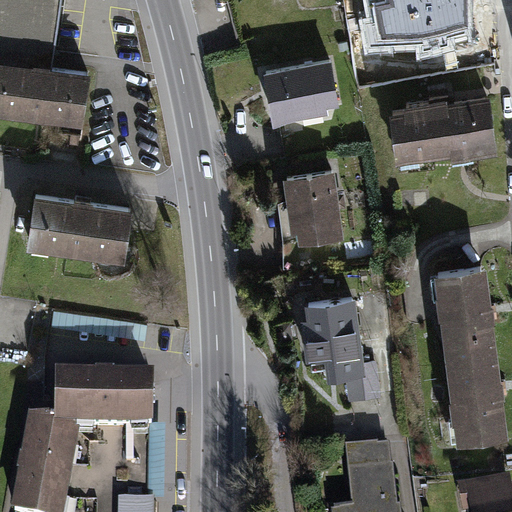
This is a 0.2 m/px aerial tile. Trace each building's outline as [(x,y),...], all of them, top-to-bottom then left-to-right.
[(0,0),(0,53),(53,62),(60,0),(0,0)] [(257,0),(227,0),(238,41),(266,35),(257,0)] [(367,0),(373,24),(367,25),(371,48),(422,45),(423,53),(448,45),(448,38),(468,33),(466,0),(367,0)] [(347,41),(339,43),(340,50),(349,47),(347,41)] [(53,62),(0,53),(0,108),(83,121),(91,68),(53,62)] [(332,57),(265,69),(274,119),(279,118),(309,113),(328,109),(327,103),(340,101),(332,57)] [(405,106),(391,108),(398,158),(453,151),(454,156),(499,150),(492,94),(449,99),(449,94),(404,100),(405,106)] [(336,167),(284,174),(292,230),(298,229),(300,241),(345,235),(336,167)] [(131,205),(34,190),(26,243),(123,257),(131,205)] [(437,271),(447,353),(500,347),(496,310),(491,265),(437,271)] [(384,269),(372,270),(374,292),(386,290),(384,269)] [(308,316),(301,317),(307,359),(326,357),(329,375),(346,373),(350,398),(382,394),(377,359),(365,361),(356,295),(306,302),(308,316)] [(147,323),(54,310),(51,326),(145,339),(147,323)] [(290,322),(277,324),(279,341),(293,339),(290,322)] [(500,347),(447,353),(458,441),(510,434),(505,386),(500,347)] [(153,379),(55,377),(54,419),(54,429),(78,429),(152,431),(153,379)] [(54,419),(29,419),(13,511),(64,511),(78,429),(54,429),(54,419)] [(78,429),(64,511),(151,511),(152,502),(152,431),(78,429)] [(165,431),(152,431),(152,502),(165,502),(165,431)] [(378,444),(347,447),(353,507),(331,510),(330,511),(403,511),(403,505),(398,506),(394,466),(391,466),(389,445),(379,446),(378,444)] [(511,511),(511,478),(511,476),(459,486),(463,511),(511,511)]
